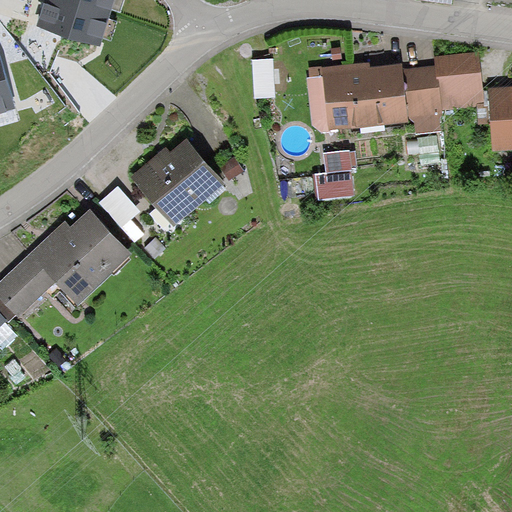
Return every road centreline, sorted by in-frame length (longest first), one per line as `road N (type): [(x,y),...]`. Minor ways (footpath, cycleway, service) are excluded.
road 1 (residential): [(0,211),(31,194),(215,23)]
road 2 (residential): [(352,0),(511,29)]
